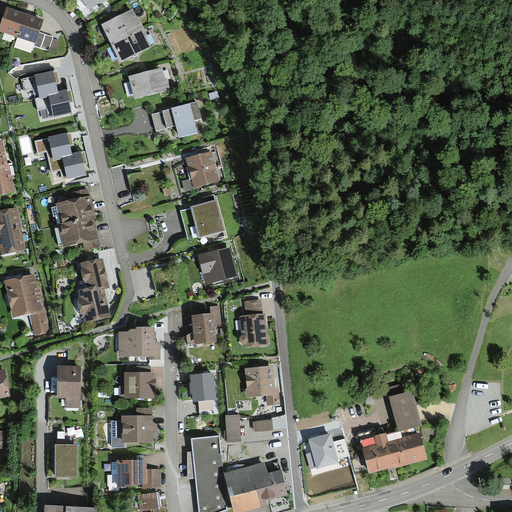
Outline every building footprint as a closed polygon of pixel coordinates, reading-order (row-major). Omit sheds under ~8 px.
[(80,0),(90,12),(105,0),(80,0)] [(0,26),(1,26),(0,28),(0,33),(34,45),(34,47),(49,52),(54,38),(41,33),(45,22),(7,9),(6,11),(0,12),(0,26)] [(133,12),(102,27),(120,64),(152,49),(147,39),(149,38),(139,20),(138,21),(133,12)] [(163,70),(129,79),(135,101),(171,92),(167,80),(166,80),(163,70)] [(61,86),(58,72),(21,80),(24,94),(33,92),(38,112),(47,110),(49,119),(72,114),(70,105),(74,104),(71,91),(59,94),(57,87),(61,86)] [(198,103),(152,115),(157,132),(176,127),(179,140),(198,135),(195,123),(203,121),(198,103)] [(75,148),(72,134),(34,142),(37,156),(47,154),(51,174),(61,172),(63,182),(86,177),(84,167),(88,166),(85,154),(72,156),(71,149),(75,148)] [(0,196),(15,194),(10,165),(8,165),(3,141),(0,141),(0,196)] [(212,153),(186,160),(191,180),(181,182),(184,193),(198,190),(198,189),(220,183),(212,153)] [(145,171),(127,177),(131,191),(149,185),(145,171)] [(74,202),(56,206),(61,226),(58,227),(64,250),(83,245),(85,252),(101,248),(95,221),(97,220),(92,197),(90,198),(88,190),(72,194),(74,202)] [(217,200),(181,210),(189,242),(226,232),(217,200)] [(17,209),(0,213),(0,256),(0,258),(27,252),(17,209)] [(238,278),(231,249),(198,257),(206,287),(238,278)] [(86,290),(78,292),(80,299),(79,299),(83,318),(85,317),(86,324),(112,318),(106,292),(112,290),(104,259),(80,265),(86,290)] [(168,268),(151,272),(157,294),(174,290),(168,268)] [(35,275),(4,282),(13,320),(30,316),(35,336),(46,334),(49,329),(44,308),(43,309),(35,275)] [(243,346),(244,350),(269,347),(266,315),(264,315),(262,301),(244,303),(246,317),(240,318),(242,337),(240,340),(240,344),(243,346)] [(211,316),(192,318),(194,334),(187,337),(188,346),(195,345),(196,347),(216,344),(214,325),(221,324),(219,307),(210,308),(211,316)] [(120,332),(120,357),(150,356),(150,359),(160,359),(160,342),(156,342),(156,332),(154,332),(154,328),(136,328),(136,330),(131,330),(129,332),(120,332)] [(82,351),(68,351),(68,366),(82,366),(82,351)] [(125,373),(126,400),(156,399),(155,388),(157,388),(157,378),(155,378),(155,373),(152,373),(152,366),(137,366),(137,373),(125,373)] [(274,367),(244,369),(247,399),(267,397),(267,406),(280,405),(279,389),(276,389),(274,367)] [(81,369),(57,369),(57,400),(66,400),(66,409),(81,409),(81,369)] [(0,371),(0,399),(11,397),(6,371),(0,371)] [(217,399),(213,372),(190,375),(191,382),(189,382),(190,394),(192,394),(193,402),(199,401),(217,399)] [(390,399),(389,399),(399,434),(416,429),(423,428),(413,393),(412,393),(409,383),(388,389),(390,399)] [(217,399),(199,401),(200,416),(220,414),(218,399),(217,399)] [(125,448),(125,442),(153,442),(153,434),(158,431),(157,426),(153,424),(153,409),(136,409),(136,418),(122,419),(122,422),(112,422),(112,448),(125,448)] [(240,415),(226,416),(227,442),(242,442),(240,415)] [(273,421),(253,422),(254,433),(274,431),(273,421)] [(364,451),(362,451),(369,476),(393,470),(393,471),(428,461),(421,434),(418,435),(416,429),(399,434),(384,438),(382,430),(358,436),(359,442),(361,441),(364,451)] [(330,434),(310,440),(317,468),(338,462),(330,434)] [(220,436),(191,440),(198,511),(221,511),(227,510),(220,436)] [(79,480),(79,447),(53,447),(52,480),(79,480)] [(117,461),(117,489),(143,485),(143,489),(162,486),(162,468),(148,469),(147,460),(117,461)] [(224,475),(234,511),(251,511),(267,508),(266,503),(288,497),(281,472),(268,475),(265,463),(224,475)] [(159,491),(138,494),(140,511),(161,509),(159,491)]
